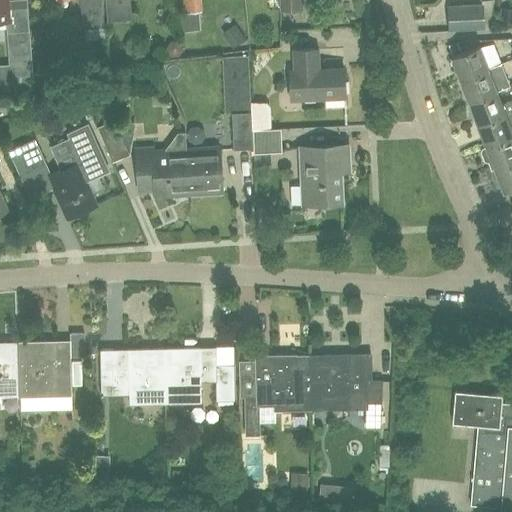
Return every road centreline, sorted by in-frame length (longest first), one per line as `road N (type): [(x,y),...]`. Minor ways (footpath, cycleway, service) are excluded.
road 1 (residential): [(500,279),(437,291),(164,274),(0,279)]
road 2 (residential): [(500,279),(453,189),(390,0)]
